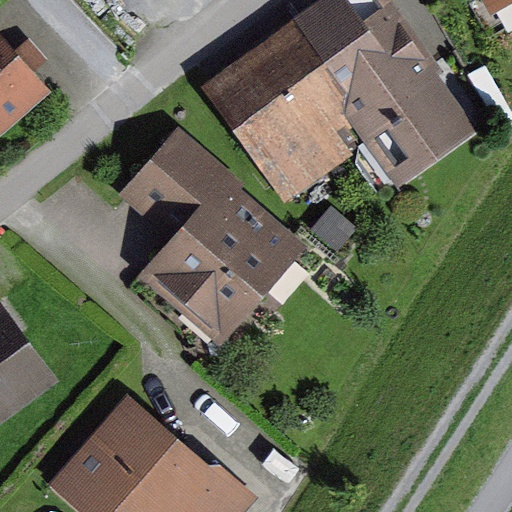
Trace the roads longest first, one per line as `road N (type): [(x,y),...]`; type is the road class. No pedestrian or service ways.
road 1 (residential): [(0,205),(255,0)]
road 2 (track): [(404,511),(511,348)]
